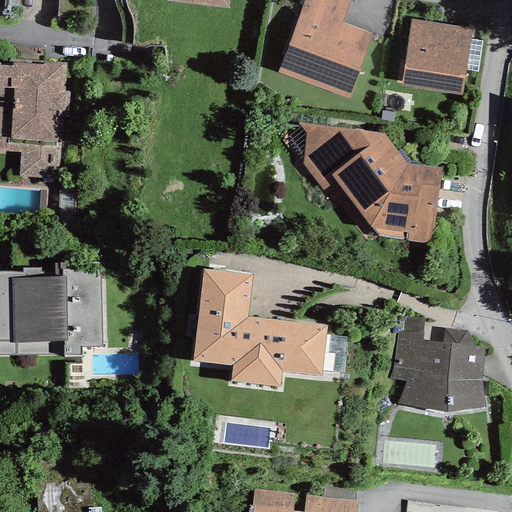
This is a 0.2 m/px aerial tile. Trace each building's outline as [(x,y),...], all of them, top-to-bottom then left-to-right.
[(20,6),(20,0),(3,0),(3,11),(2,11),(2,15),(9,15),(9,6),(20,6)] [(167,0),(167,1),(229,8),(229,0),(167,0)] [(304,0),(278,72),(349,99),(372,34),(342,23),(350,0),(348,0),(304,0)] [(473,29),(411,20),(400,87),(462,97),(466,69),(471,39),(473,29)] [(471,39),(466,69),(478,71),(483,41),(471,39)] [(9,66),(0,65),(0,150),(20,152),(19,176),(57,178),(59,144),(56,144),(58,111),(68,111),(69,91),(65,91),(67,62),(9,58),(9,66)] [(432,235),(441,168),(408,164),(384,134),(298,124),(299,127),(271,125),(301,164),(323,191),(337,183),(377,236),(422,243),(427,243),(430,240),(432,235)] [(0,273),(0,356),(64,355),(81,355),(81,347),(102,346),(101,263),(55,263),(55,278),(41,278),(41,273),(41,267),(22,268),(22,273),(0,273)] [(203,269),(193,361),(233,365),(231,381),(279,386),(281,371),(321,376),(327,325),(247,317),(252,275),(203,269)] [(447,412),(485,407),(482,381),(485,347),(473,345),(467,331),(444,330),(443,342),(423,339),(424,332),(399,332),(393,367),(390,378),(406,382),(397,404),(447,412)] [(74,443),(55,444),(55,454),(35,455),(38,511),(61,511),(61,508),(93,507),(91,467),(75,468),(74,443)] [(254,490),(251,511),(355,511),(357,502),(254,490)]
